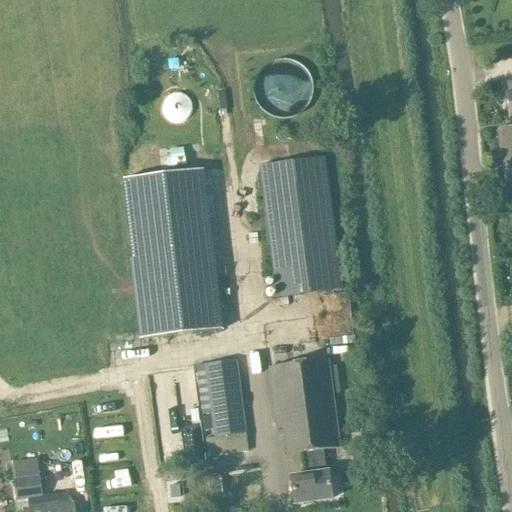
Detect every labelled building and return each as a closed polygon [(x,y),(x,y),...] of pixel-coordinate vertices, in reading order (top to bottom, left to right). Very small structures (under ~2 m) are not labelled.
[(508,128),(498,130),(503,169),(503,170),(511,169),(511,81),(504,82),(505,93),(509,122),(510,128),(508,128)] [(341,290),(324,159),(259,167),(276,299),(341,290)] [(143,344),(225,334),(207,172),(124,182),(143,344)] [(288,465),(301,463),(303,474),(289,476),(293,505),(332,500),(328,471),(325,471),(322,451),(340,449),(328,360),(268,368),(276,432),(283,431),(288,465)] [(236,361),(194,366),(200,414),(209,413),(213,440),(227,438),(245,435),(246,435),(236,361)] [(217,477),(204,478),(206,495),(218,494),(217,477)] [(39,478),(15,481),(17,499),(28,498),(29,508),(23,509),(23,511),(74,511),(73,503),(71,503),(69,498),(68,496),(66,496),(63,495),(60,495),(41,498),(39,478)]
